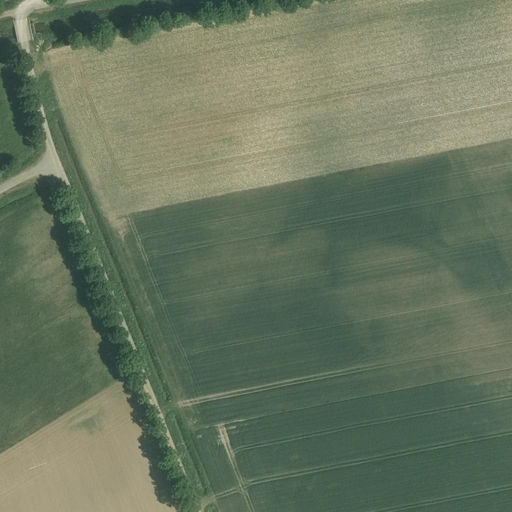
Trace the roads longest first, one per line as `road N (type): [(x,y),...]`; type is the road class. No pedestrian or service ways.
road 1 (unclassified): [(195,511),(56,164)]
road 2 (unclassified): [(56,164),(22,18)]
